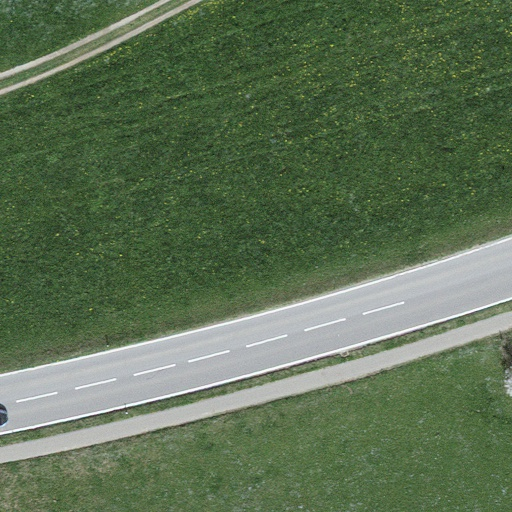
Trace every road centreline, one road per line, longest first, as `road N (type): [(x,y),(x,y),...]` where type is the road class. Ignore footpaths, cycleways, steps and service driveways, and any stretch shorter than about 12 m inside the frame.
road 1 (secondary): [(0,408),(187,367),(511,267)]
road 2 (track): [(190,0),(55,61),(0,76)]
